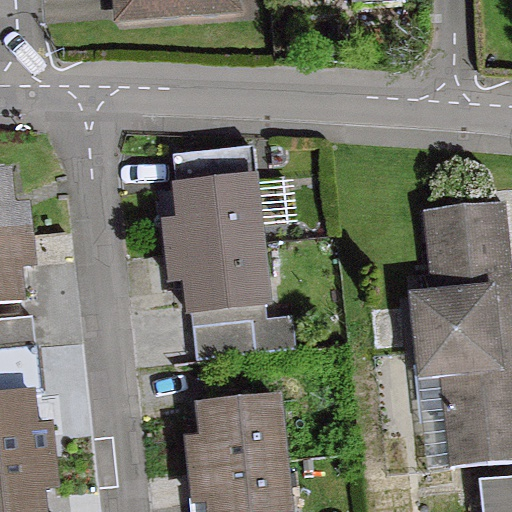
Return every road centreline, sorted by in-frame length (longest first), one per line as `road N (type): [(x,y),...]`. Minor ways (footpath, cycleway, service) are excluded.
road 1 (residential): [(87,89),(117,511)]
road 2 (residential): [(87,89),(457,111)]
